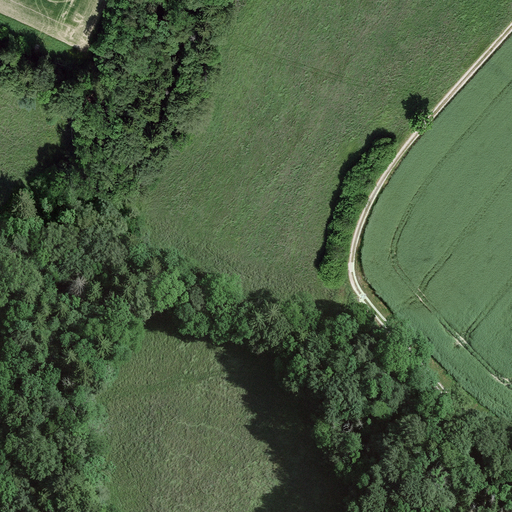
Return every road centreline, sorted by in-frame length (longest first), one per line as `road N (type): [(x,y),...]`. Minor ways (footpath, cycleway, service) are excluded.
road 1 (track): [(511,27),(402,149),(370,202),(351,270),(369,306)]
road 2 (track): [(511,438),(441,389),(369,306)]
